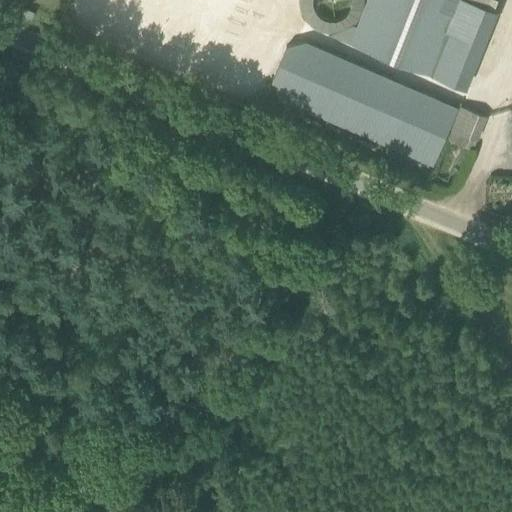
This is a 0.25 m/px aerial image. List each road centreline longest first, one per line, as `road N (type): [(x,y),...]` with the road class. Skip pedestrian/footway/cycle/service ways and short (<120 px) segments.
road 1 (tertiary): [(511,246),(0,26)]
road 2 (track): [(164,455),(370,185)]
road 3 (track): [(0,350),(164,455)]
road 4 (track): [(511,336),(406,201)]
